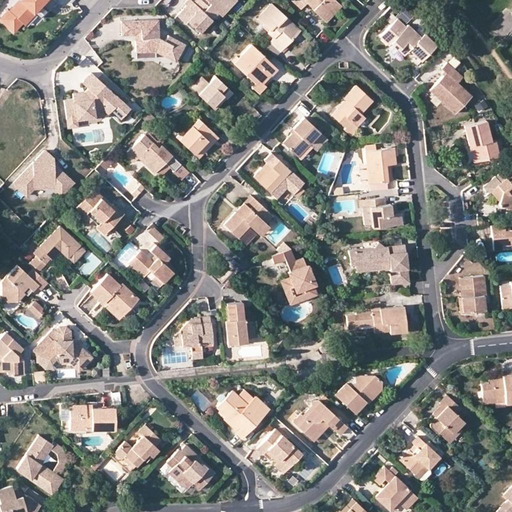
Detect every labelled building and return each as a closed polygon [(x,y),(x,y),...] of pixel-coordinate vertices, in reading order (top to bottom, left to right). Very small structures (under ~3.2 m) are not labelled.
[(19,20),(25,13),(33,13),(40,19),(47,11),(40,5),(45,0),(20,0),(9,12),(8,11),(0,19),(0,20),(13,32),(22,23),(19,20)] [(183,6),(177,13),(185,21),(187,18),(199,30),(211,17),(193,0),(185,0),(184,1),(186,3),(189,6),(186,9),(183,6)] [(193,0),(211,17),(218,10),(225,2),(222,0),(193,0)] [(292,0),(301,8),(307,2),(313,8),(312,9),(326,21),(341,4),(336,0),(292,0)] [(228,6),(225,2),(218,10),(221,13),(228,6)] [(281,50),(294,36),(294,28),(283,19),(286,16),(273,3),(259,18),(270,29),(268,32),(274,37),(270,41),(281,50)] [(300,29),(286,16),(283,19),(294,28),(294,36),(300,29)] [(187,18),(185,21),(197,32),(199,30),(187,18)] [(158,19),(121,20),(121,34),(135,34),(140,34),(141,40),(135,40),(136,51),(155,51),(175,61),(185,43),(168,34),(165,40),(159,36),(158,19)] [(391,42),(399,49),(403,45),(408,51),(410,49),(422,60),(437,45),(425,33),(421,36),(418,40),(413,35),(416,32),(408,24),(405,26),(397,19),(380,36),(389,44),(391,42)] [(421,36),(416,32),(413,35),(418,40),(421,36)] [(281,50),(270,41),(265,46),(275,56),(281,50)] [(266,85),(263,82),(259,79),(267,71),(271,74),(272,75),(277,69),(253,45),(238,60),(235,63),(254,81),(251,85),(259,92),(266,85)] [(405,54),(408,51),(403,45),(399,49),(405,54)] [(452,56),(447,62),(453,68),(459,62),(452,56)] [(457,82),(462,77),(453,68),(447,62),(441,68),(445,72),(430,89),(454,112),(471,95),(457,82)] [(263,82),(271,74),(267,71),(259,79),(263,82)] [(105,86),(91,74),(82,84),(88,90),(85,93),(80,99),(76,94),(73,95),(73,100),(64,101),(66,120),(76,119),(76,120),(94,118),(106,106),(111,111),(116,106),(126,114),(130,110),(112,93),(111,95),(104,88),(105,86)] [(194,89),(198,94),(210,81),(205,76),(194,89)] [(215,76),(210,81),(198,94),(211,106),(223,94),(226,97),(227,98),(233,92),(215,76)] [(343,98),(345,99),(348,102),(340,110),(337,108),(332,114),(345,126),(343,129),(351,136),(359,128),(357,126),(365,117),(361,113),(372,100),(356,85),(343,98)] [(214,109),(226,97),(223,94),(211,106),(214,109)] [(345,99),(337,108),(340,110),(348,102),(345,99)] [(108,115),(111,111),(106,106),(102,109),(108,115)] [(120,120),(126,114),(116,106),(111,111),(120,120)] [(145,114),(143,117),(150,123),(155,117),(148,111),(145,114)] [(303,115),(292,127),(295,130),(291,133),(283,142),(296,154),(307,142),(319,130),(303,115)] [(177,137),(194,153),(213,132),(198,118),(185,132),(183,130),(177,137)] [(464,125),(469,146),(474,145),(477,161),(498,155),(495,139),(491,140),(486,120),(464,125)] [(327,138),(319,130),(307,142),(311,146),(315,150),(327,138)] [(158,147),(161,144),(146,131),(144,133),(158,147)] [(217,136),(213,132),(194,153),(198,157),(217,136)] [(190,170),(161,144),(158,147),(144,133),(125,153),(134,162),(139,157),(141,155),(148,162),(146,164),(155,172),(157,171),(165,161),(170,166),(174,169),(173,170),(182,178),(190,170)] [(300,158),(311,146),(307,142),(296,154),(300,158)] [(473,162),(477,161),(474,145),(469,146),(473,162)] [(72,181),(61,170),(55,171),(53,168),(51,171),(45,165),(50,159),(53,156),(45,148),(12,182),(26,194),(33,186),(53,185),(60,193),(72,181)] [(386,180),(387,180),(385,164),(389,164),(395,163),(393,148),(375,150),(365,151),(366,165),(368,182),(386,180)] [(268,163),(255,177),(277,198),(287,187),(293,193),(303,183),(271,152),(264,159),(268,163)] [(114,160),(108,154),(99,164),(105,169),(114,160)] [(141,155),(139,157),(146,164),(148,162),(141,155)] [(55,171),(61,170),(50,159),(45,165),(51,171),(53,168),(55,171)] [(165,161),(157,171),(161,175),(170,166),(165,161)] [(360,183),(368,182),(366,165),(358,165),(360,183)] [(495,175),(484,186),(489,192),(490,190),(500,200),(498,204),(511,207),(511,203),(511,170),(507,166),(496,176),(495,175)] [(369,191),(387,189),(386,180),(368,182),(369,191)] [(136,196),(144,187),(140,184),(132,192),(136,196)] [(93,188),(76,207),(84,214),(82,217),(89,223),(92,219),(95,215),(101,220),(97,224),(96,226),(104,233),(123,213),(113,203),(110,206),(100,197),(102,196),(93,188)] [(251,194),(244,202),(246,204),(253,197),(251,194)] [(272,215),(253,197),(246,204),(244,202),(224,223),(238,236),(250,224),(257,231),(266,222),(272,215)] [(385,204),(384,197),(359,199),(360,207),(362,207),(364,224),(372,223),(372,227),(401,224),(400,213),(394,214),(391,214),(390,204),(385,204)] [(92,219),(97,224),(101,220),(95,215),(92,219)] [(270,226),(266,222),(257,231),(261,235),(270,226)] [(153,224),(147,229),(157,241),(163,236),(153,224)] [(69,254),(77,246),(80,243),(60,225),(34,252),(39,257),(45,262),(51,256),(58,248),(60,251),(67,257),(69,254)] [(502,244),(511,243),(511,229),(510,230),(505,230),(504,227),(503,225),(491,226),(493,248),(502,247),(502,244)] [(351,269),(355,268),(384,265),(389,269),(389,273),(390,282),(407,281),(404,243),(384,245),(378,241),(374,246),(349,249),(351,269)] [(155,244),(149,249),(154,255),(157,257),(153,261),(151,258),(140,249),(129,261),(144,275),(145,274),(149,269),(162,282),(172,271),(163,263),(169,257),(155,244)] [(82,251),(77,246),(69,254),(75,259),(82,251)] [(53,259),(60,251),(58,248),(51,256),(53,259)] [(290,248),(271,254),(273,262),(285,258),(287,263),(294,260),(290,248)] [(37,272),(45,262),(39,257),(31,266),(36,271),(37,272)] [(287,263),(290,271),(293,270),(294,274),(289,276),(280,280),(284,289),(290,287),(292,286),(295,291),(303,288),(304,291),(306,297),(315,293),(312,283),(314,282),(308,264),(305,264),(302,257),(294,260),(287,263)] [(37,272),(36,271),(30,276),(17,264),(1,281),(1,299),(13,299),(16,302),(17,302),(26,294),(24,292),(29,287),(33,291),(34,292),(38,287),(42,292),(50,284),(37,272)] [(356,276),(389,273),(389,269),(384,265),(355,268),(356,276)] [(162,282),(149,269),(145,274),(151,279),(152,279),(159,285),(162,282)] [(106,299),(110,302),(122,315),(137,298),(121,282),(119,284),(107,273),(91,291),(103,302),(106,299)] [(483,275),(459,278),(463,310),(484,308),(482,294),(485,294),(483,275)] [(500,286),(502,304),(511,302),(511,281),(510,282),(510,285),(500,286)] [(293,295),(304,291),(303,288),(295,291),(292,286),(290,287),(293,295)] [(29,287),(24,292),(26,294),(28,296),(33,291),(29,287)] [(289,303),(306,297),(304,291),(293,295),(290,287),(284,289),(289,303)] [(42,308),(34,300),(28,306),(38,316),(43,312),(41,310),(42,308)] [(227,319),(225,320),(227,343),(246,341),(246,338),(254,337),(252,320),(248,320),(248,318),(244,319),(244,318),(243,318),(241,301),(226,303),(226,306),(227,319)] [(119,318),(122,315),(110,302),(107,306),(119,318)] [(355,314),(346,314),(347,327),(357,327),(357,325),(372,323),(373,331),(388,329),(389,331),(406,330),(403,305),(379,307),(371,308),(371,310),(355,311),(355,314)] [(209,316),(199,317),(200,322),(190,323),(187,320),(179,330),(181,345),(190,344),(191,357),(202,356),(201,345),(212,344),(209,316)] [(39,354),(40,361),(51,361),(58,354),(71,354),(71,358),(82,367),(91,357),(79,345),(73,339),(70,339),(70,330),(65,326),(60,326),(55,330),(53,328),(33,348),(34,354),(39,354)] [(5,331),(0,336),(0,353),(2,356),(3,371),(6,371),(7,375),(24,374),(23,359),(18,358),(18,354),(23,348),(5,331)] [(281,333),(273,344),(277,347),(285,336),(281,333)] [(327,343),(319,347),(322,352),(330,347),(327,343)] [(79,370),(82,367),(71,358),(71,354),(58,354),(51,361),(40,361),(45,366),(53,366),(58,361),(69,362),(79,370)] [(34,381),(43,381),(43,370),(33,370),(34,381)] [(355,382),(355,375),(355,370),(353,370),(344,381),(345,382),(351,387),(355,382)] [(511,373),(502,374),(502,377),(488,378),(488,382),(481,383),(482,397),(493,396),(503,395),(504,400),(511,399),(511,373)] [(355,412),(365,400),(372,393),(370,391),(372,388),(381,388),(381,380),(373,374),(355,375),(355,382),(351,387),(345,382),(334,393),(355,412)] [(244,387),(238,394),(247,403),(253,396),(244,387)] [(368,402),(381,388),(372,388),(370,391),(372,393),(365,400),(368,402)] [(247,403),(238,394),(232,389),(217,406),(226,415),(238,426),(235,428),(234,430),(242,436),(268,408),(255,394),(253,396),(247,403)] [(504,400),(503,395),(493,396),(494,402),(494,406),(504,405),(504,403),(504,400)] [(441,402),(439,404),(444,408),(436,417),(430,423),(429,426),(439,434),(440,434),(446,439),(457,427),(459,428),(465,421),(455,412),(459,407),(447,396),(441,401),(441,402)] [(300,413),(293,421),(313,440),(328,424),(339,434),(346,425),(319,400),(311,401),(311,404),(301,414),(300,413)] [(114,407),(91,407),(85,407),(85,404),(69,404),(69,428),(114,428),(114,407)] [(432,412),(436,417),(444,408),(439,404),(432,412)] [(224,418),(235,428),(238,426),(226,415),(224,418)] [(147,420),(144,423),(151,430),(154,426),(147,420)] [(135,464),(142,457),(147,452),(151,455),(158,448),(155,445),(160,439),(151,430),(144,423),(137,431),(141,435),(131,446),(125,440),(114,451),(120,458),(124,454),(135,464)] [(277,460),(286,468),(301,451),(275,427),(257,447),(255,445),(245,456),(252,462),(265,449),(267,446),(280,457),(277,460)] [(460,430),(459,428),(457,427),(446,439),(449,442),(460,430)] [(45,488),(55,471),(52,469),(41,461),(50,447),(53,442),(39,433),(17,466),(31,475),(30,477),(45,488)] [(412,442),(417,446),(419,448),(414,454),(412,452),(410,450),(403,458),(401,461),(409,468),(413,465),(419,470),(425,464),(428,467),(439,455),(418,436),(412,442)] [(55,471),(59,474),(66,461),(65,447),(55,440),(53,442),(50,447),(57,452),(59,460),(52,469),(55,471)] [(197,456),(185,444),(179,450),(178,448),(166,461),(172,467),(168,471),(186,488),(192,481),(199,487),(213,473),(202,462),(201,464),(195,458),(197,456)] [(265,449),(277,460),(280,457),(267,446),(265,449)] [(146,461),(151,455),(147,452),(142,457),(146,461)] [(286,468),(277,460),(274,463),(283,471),(286,468)] [(430,469),(428,467),(425,464),(419,470),(415,474),(421,479),(424,479),(430,473),(430,469)] [(374,495),(383,504),(385,501),(391,507),(397,501),(400,504),(402,506),(414,493),(384,465),(373,477),(379,483),(384,478),(388,481),(374,495)] [(415,474),(419,470),(413,465),(409,468),(415,474)] [(59,474),(55,471),(45,488),(52,492),(62,476),(59,474)] [(292,474),(288,480),(293,484),(297,479),(292,474)] [(22,511),(26,507),(33,511),(34,511),(40,504),(33,498),(25,500),(23,493),(15,494),(12,484),(0,487),(0,511),(8,511),(11,511),(22,511)] [(417,496),(414,493),(402,506),(405,509),(417,496)] [(363,511),(365,510),(353,498),(347,505),(349,508),(354,511),(363,511)] [(511,511),(511,501),(508,498),(494,511),(511,511)] [(383,504),(389,509),(391,507),(385,501),(383,504)] [(391,507),(389,509),(391,511),(400,504),(397,501),(391,507)]
